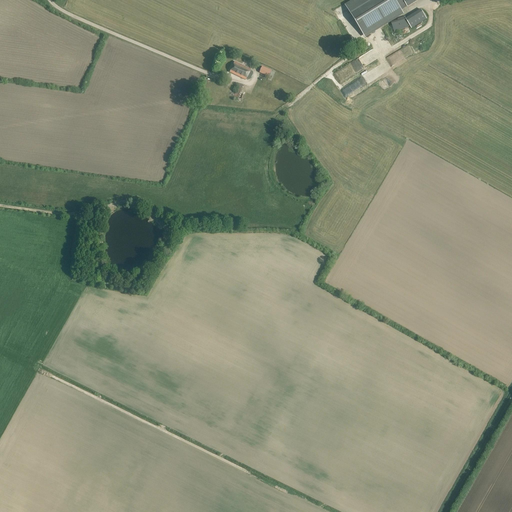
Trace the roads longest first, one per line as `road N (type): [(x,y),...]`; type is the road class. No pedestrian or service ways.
road 1 (track): [(283,489),(0,350)]
road 2 (unclassified): [(222,86),(65,16),(49,0)]
road 3 (track): [(511,399),(448,511)]
